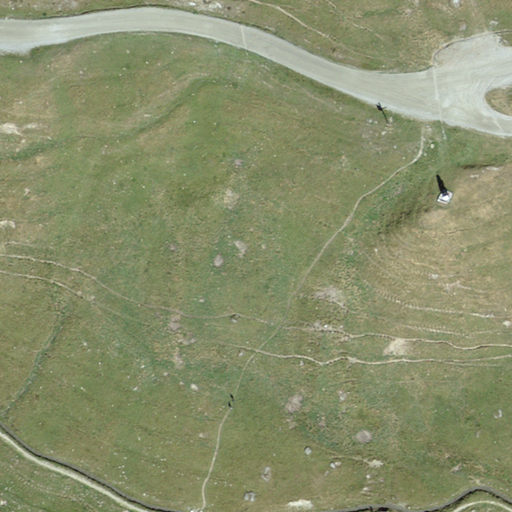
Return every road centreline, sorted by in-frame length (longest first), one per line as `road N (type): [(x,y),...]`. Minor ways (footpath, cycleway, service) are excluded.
road 1 (track): [(0,32),(127,18),(195,23),(384,91),(511,72)]
road 2 (track): [(511,125),(384,91)]
